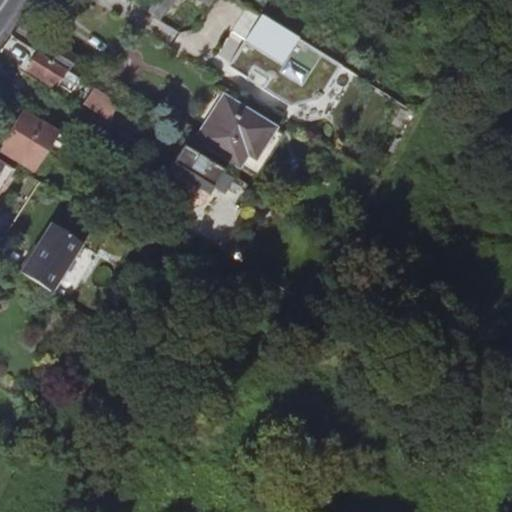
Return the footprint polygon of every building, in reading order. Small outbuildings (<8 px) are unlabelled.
[(209,0),(144,0),(139,9),(158,20),(170,0),(203,0),(208,3),(209,0)] [(337,67),(258,16),(227,66),(246,78),(252,68),(267,78),(261,88),(288,105),(312,100),(318,95),(337,67)] [(40,54),(65,70),(74,56),(49,40),(40,54)] [(65,70),(40,54),(31,68),(56,85),(65,70)] [(93,88),(82,105),(107,121),(118,104),(93,88)] [(215,127),(207,122),(197,138),(239,165),(247,151),(258,157),(275,128),(231,99),(215,127)] [(56,133),(23,113),(0,149),(0,150),(32,170),(56,133)] [(284,133),(275,128),(258,157),(247,151),(239,165),(257,176),(284,133)] [(162,161),(174,139),(161,131),(149,153),(162,161)] [(202,200),(221,171),(184,147),(171,167),(174,169),(164,185),(198,207),(202,200)] [(0,186),(10,171),(0,164),(0,186)] [(228,176),(221,171),(202,200),(210,204),(228,176)] [(127,234),(135,220),(114,208),(106,221),(127,234)] [(52,294),(83,246),(51,226),(29,261),(27,260),(18,273),(52,294)] [(78,301),(74,308),(91,319),(96,312),(78,301)] [(89,319),(71,306),(63,317),(82,330),(89,319)]
